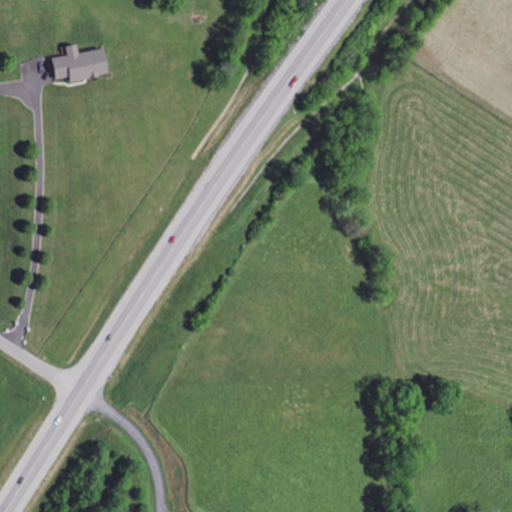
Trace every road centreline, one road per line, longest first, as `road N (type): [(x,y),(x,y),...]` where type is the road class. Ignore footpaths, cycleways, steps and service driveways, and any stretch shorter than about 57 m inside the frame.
road 1 (trunk): [(7,511),(344,0)]
road 2 (residential): [(79,395),(146,447),(163,511)]
